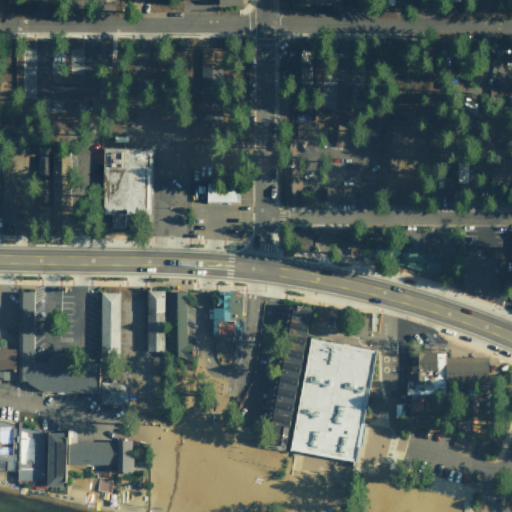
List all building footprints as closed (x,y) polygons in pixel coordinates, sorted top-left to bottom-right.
[(199,112),(219,112),(219,78),(218,78),(219,48),(200,47),(199,112)] [(375,195),(394,198),(403,120),(384,118),(375,195)] [(310,139),(310,121),(295,122),(296,139),(310,139)] [(362,122),(361,144),(365,144),(366,135),(376,136),(376,122),(362,122)] [(344,124),(328,124),(328,143),(343,144),(344,124)] [(100,147),(149,147),(149,213),(134,213),(134,227),(110,227),(110,214),(100,214),(100,147)] [(48,156),(36,156),(37,176),(48,176),(48,156)] [(51,215),(68,215),(67,156),(49,156),(51,215)] [(300,167),(282,167),(282,203),(300,203),(300,167)] [(204,202),(204,181),(238,182),(238,191),(238,202),(204,202)] [(9,223),(8,214),(14,214),(13,183),(0,183),(1,223),(9,223)] [(323,201),(351,202),(351,187),(324,186),(323,201)] [(292,244),(309,245),(310,231),(293,230),(292,244)] [(346,253),(359,253),(360,232),(347,231),(346,253)] [(442,257),(402,245),(396,264),(436,276),(442,257)] [(496,288),(496,258),(462,257),(461,287),(496,288)] [(145,288),(162,288),(163,362),(146,362),(145,288)] [(166,289),(184,289),(184,342),(191,342),(191,356),(166,356),(166,289)] [(222,289),(233,289),(233,296),(240,296),(240,334),(211,334),(211,304),(216,305),(216,292),(222,292),(222,289)] [(99,361),(118,361),(118,290),(100,290),(99,361)] [(16,379),(24,379),(27,383),(35,386),(41,390),(95,391),(95,359),(79,359),(79,362),(66,362),(66,351),(48,351),(48,361),(36,362),(30,361),(30,291),(16,291),(16,379)] [(289,300),(311,305),(284,443),(262,439),(289,300)] [(310,336),(376,348),(356,457),(290,445),(310,336)] [(0,347),(15,347),(15,378),(1,378),(1,376),(0,376),(0,347)] [(445,350),(445,355),(486,356),(486,384),(443,383),(443,415),(409,415),(409,392),(405,392),(405,350),(445,350)] [(126,380),(126,402),(98,402),(99,380),(126,380)] [(116,441),(74,441),(74,431),(46,431),(46,484),(65,484),(65,463),(116,463),(116,441)] [(131,437),(131,468),(116,468),(116,463),(116,441),(116,437),(131,437)]
